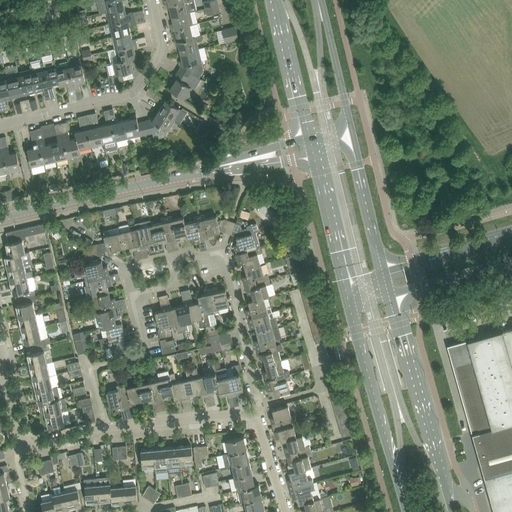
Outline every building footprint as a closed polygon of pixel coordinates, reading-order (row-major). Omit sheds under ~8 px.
[(97,0),(100,12),(107,11),(125,7),(123,0),(97,0)] [(171,9),(172,16),(190,12),(197,10),(194,0),(185,0),(166,4),(168,9),(171,9)] [(219,5),(206,8),(208,15),(220,12),(219,5)] [(107,11),(110,24),(145,15),(143,9),(126,13),(125,7),(107,11)] [(171,24),(172,29),(193,24),(190,12),(172,16),(174,23),(171,24)] [(110,24),(113,37),(131,32),(129,25),(146,21),(145,15),(110,24)] [(172,29),(175,41),(196,36),(196,35),(193,36),(190,25),(193,24),(172,29)] [(236,26),(229,28),(232,40),(239,39),(236,26)] [(232,40),(229,28),(223,29),(226,42),(232,40)] [(113,37),(116,48),(137,43),(136,39),(133,39),(131,32),(113,37)] [(179,45),(181,52),(199,48),(197,41),(201,41),(202,38),(202,35),(196,36),(175,41),(176,46),(179,45)] [(137,43),(116,48),(118,58),(119,60),(119,61),(134,57),(137,56),(135,49),(138,48),(137,43)] [(181,65),(178,70),(189,77),(192,73),(199,77),(204,69),(199,48),(181,52),(183,59),(180,60),(181,65)] [(82,56),(84,62),(93,60),(92,54),(82,56)] [(109,76),(103,77),(105,84),(118,81),(124,79),(122,73),(134,70),(132,63),(135,62),(134,58),(134,57),(119,61),(113,62),(106,64),(109,76)] [(55,59),(42,61),(43,66),(49,88),(53,86),(61,84),(57,67),(55,59)] [(42,61),(30,64),(31,69),(37,92),(44,91),(45,90),(44,89),(49,88),(43,66),(42,61)] [(81,61),(69,64),(77,99),(83,97),(80,86),(87,84),(81,61)] [(69,64),(57,67),(61,84),(67,83),(71,100),(77,99),(69,64)] [(31,69),(19,72),(25,95),(37,92),(31,69)] [(189,77),(178,70),(171,80),(174,82),(170,89),(186,99),(193,87),(197,86),(201,79),(199,77),(192,73),(189,77)] [(19,72),(7,75),(11,93),(12,96),(12,98),(25,95),(19,72)] [(4,76),(0,76),(0,111),(4,110),(5,110),(6,109),(7,108),(7,106),(7,105),(6,99),(12,98),(12,96),(11,93),(7,75),(4,76)] [(163,103),(159,110),(175,119),(180,123),(187,112),(156,93),(154,97),(163,103)] [(150,119),(144,121),(147,133),(152,132),(154,140),(164,138),(175,119),(159,110),(155,116),(153,114),(150,119)] [(84,115),(87,126),(92,147),(104,144),(100,126),(93,128),(92,125),(93,124),(91,114),(84,115)] [(132,118),(125,120),(130,144),(136,143),(135,136),(147,133),(144,121),(138,122),(136,114),(131,116),(132,118)] [(117,119),(112,120),(117,141),(118,147),(130,144),(125,120),(117,122),(117,119)] [(107,124),(100,126),(103,140),(104,144),(106,151),(118,149),(116,141),(117,141),(112,120),(107,121),(107,124)] [(66,122),(60,123),(69,158),(81,155),(75,132),(76,137),(70,139),(66,122)] [(59,142),(52,143),(57,161),(69,158),(60,123),(55,125),(59,142)] [(83,130),(75,132),(81,155),(82,155),(80,149),(92,147),(87,126),(82,127),(83,130)] [(42,128),(36,129),(44,164),(57,161),(52,143),(46,145),(42,128)] [(44,164),(36,129),(30,131),(34,147),(28,149),(32,167),(44,164)] [(6,136),(0,138),(1,140),(8,173),(20,170),(21,169),(23,169),(22,165),(20,166),(17,152),(10,153),(7,140),(6,136)] [(220,136),(215,144),(221,147),(225,139),(220,136)] [(0,174),(8,173),(0,138),(0,137),(0,174)] [(102,166),(103,169),(105,178),(112,176),(109,165),(102,166)] [(105,178),(103,169),(93,172),(95,180),(105,178)] [(12,189),(0,191),(0,193),(1,196),(2,202),(15,199),(15,198),(12,189)] [(205,214),(199,215),(204,235),(208,234),(209,238),(214,237),(213,233),(220,231),(220,230),(225,232),(230,220),(225,218),(218,220),(217,216),(206,218),(205,214)] [(185,223),(184,223),(187,233),(188,239),(195,237),(196,241),(199,241),(200,240),(200,236),(204,235),(199,215),(194,216),(195,221),(188,222),(185,223)] [(172,216),(167,217),(171,237),(175,236),(176,240),(181,239),(180,235),(186,233),(188,239),(183,217),(173,220),(172,216)] [(162,222),(152,225),(155,240),(162,239),(163,243),(168,242),(167,238),(171,237),(167,217),(161,218),(162,222)] [(151,219),(135,223),(135,224),(139,244),(144,243),(145,247),(147,247),(150,246),(149,242),(155,240),(152,225),(151,219)] [(239,249),(241,253),(260,248),(256,232),(259,231),(256,223),(247,226),(248,227),(242,229),(240,224),(236,222),(232,234),(237,236),(237,237),(236,237),(238,244),(234,245),(235,250),(239,249)] [(4,256),(5,257),(26,252),(23,239),(27,238),(26,236),(46,231),(44,223),(6,232),(8,237),(11,236),(12,242),(6,243),(8,255),(4,256)] [(128,223),(119,225),(120,232),(124,248),(130,246),(131,250),(134,250),(136,249),(140,248),(139,244),(135,224),(130,225),(128,223)] [(94,244),(92,248),(102,255),(105,250),(107,250),(107,251),(112,250),(113,254),(118,253),(117,249),(124,248),(120,232),(109,234),(108,230),(103,231),(105,242),(94,244)] [(86,263),(79,265),(81,276),(84,276),(85,281),(105,276),(104,272),(108,271),(107,266),(103,267),(102,260),(100,260),(99,259),(102,255),(92,248),(89,253),(91,262),(86,263)] [(241,253),(236,254),(238,258),(239,264),(243,262),(245,269),(261,264),(258,254),(262,253),(260,248),(241,253)] [(51,251),(44,253),(46,260),(53,258),(51,251)] [(5,257),(7,269),(24,265),(22,253),(26,252),(5,257)] [(292,255),(286,257),(288,265),(294,263),(292,255)] [(46,260),(47,266),(46,266),(47,272),(56,270),(53,258),(46,260)] [(247,275),(243,277),(244,281),(245,285),(249,284),(269,279),(267,274),(263,275),(261,264),(245,269),(247,275)] [(7,269),(10,281),(27,277),(24,265),(7,269)] [(85,286),(88,297),(109,292),(107,285),(112,284),(110,279),(106,280),(105,276),(85,281),(87,286),(85,286)] [(24,278),(10,281),(13,294),(20,292),(21,298),(24,297),(36,294),(34,289),(30,290),(29,284),(27,277),(24,278)] [(249,284),(245,285),(246,290),(248,294),(252,293),(254,300),(263,297),(264,298),(269,296),(269,295),(266,285),(270,284),(269,279),(249,284)] [(209,289),(214,313),(219,312),(218,308),(229,305),(226,289),(219,291),(218,287),(213,288),(214,292),(210,293),(209,289)] [(301,290),(303,296),(315,293),(314,287),(301,290)] [(205,294),(198,295),(200,301),(206,326),(211,325),(211,324),(216,323),(214,313),(209,289),(204,290),(205,294)] [(91,307),(93,312),(113,308),(112,303),(116,302),(115,297),(111,298),(109,292),(88,297),(90,307),(91,307)] [(303,296),(305,302),(317,299),(315,293),(303,296)] [(20,304),(16,305),(19,318),(24,316),(36,314),(33,301),(37,300),(36,294),(24,297),(21,298),(22,304),(20,304)] [(251,313),(252,317),(272,312),(271,307),(267,308),(264,298),(263,297),(254,300),(248,301),(250,308),(246,309),(247,314),(251,313)] [(192,299),(188,300),(192,320),(199,319),(201,328),(206,326),(200,301),(199,301),(198,302),(193,303),(192,299)] [(305,302),(306,308),(318,305),(317,299),(305,302)] [(184,305),(178,306),(184,332),(189,330),(187,321),(192,320),(188,300),(183,301),(184,305)] [(170,304),(166,305),(170,325),(176,324),(178,333),(184,332),(178,306),(171,308),(170,304)] [(170,325),(166,305),(161,306),(162,310),(155,312),(159,330),(158,330),(159,337),(166,336),(164,327),(170,325)] [(306,308),(308,314),(320,310),(318,305),(306,308)] [(64,307),(57,309),(59,321),(67,319),(64,307)] [(98,317),(100,327),(122,322),(120,313),(118,314),(118,311),(114,312),(113,308),(93,312),(94,318),(98,317)] [(308,314),(309,320),(322,316),(320,310),(308,314)] [(255,326),(257,333),(278,327),(279,327),(276,316),(273,317),(272,312),(252,317),(248,318),(251,327),(255,326)] [(19,318),(22,330),(39,326),(36,314),(19,318)] [(309,320),(311,325),(323,322),(322,316),(309,320)] [(67,319),(59,321),(62,332),(69,330),(67,319)] [(100,338),(101,344),(130,337),(128,327),(124,328),(122,322),(100,327),(103,337),(100,338)] [(311,325),(313,331),(325,328),(323,322),(311,325)] [(24,329),(22,330),(24,339),(24,342),(28,342),(31,341),(32,347),(47,343),(51,342),(49,337),(42,339),(39,326),(24,329)] [(259,339),(254,340),(256,345),(257,350),(261,348),(281,343),(279,338),(281,337),(278,327),(257,333),(259,339)] [(313,331),(314,337),(327,334),(325,328),(313,331)] [(448,345),(447,345),(472,432),(472,434),(473,434),(479,457),(481,464),(482,465),(485,477),(511,469),(511,328),(502,331),(502,330),(494,333),(494,332),(448,345)] [(219,333),(218,333),(220,339),(231,336),(230,330),(219,333)] [(327,334),(314,337),(316,343),(328,340),(327,334)] [(220,339),(221,345),(222,345),(233,342),(231,336),(220,339)] [(130,337),(101,344),(102,349),(111,346),(113,353),(133,348),(132,343),(128,344),(126,338),(130,337)] [(87,339),(81,340),(84,353),(90,351),(87,339)] [(84,353),(81,340),(80,340),(75,341),(78,354),(84,353)] [(212,345),(210,345),(211,352),(222,349),(220,343),(220,341),(211,343),(212,345)] [(222,345),(221,345),(222,351),(223,351),(234,348),(233,342),(222,345)] [(31,353),(27,354),(30,367),(47,363),(44,350),(48,349),(47,343),(32,347),(34,352),(31,353)] [(264,358),(266,364),(281,360),(278,349),(282,348),(281,343),(261,348),(262,353),(258,354),(260,359),(264,358)] [(161,347),(163,353),(176,350),(175,344),(161,347)] [(269,375),(270,380),(290,374),(288,369),(290,369),(287,358),(281,360),(266,364),(267,370),(263,372),(265,376),(269,375)] [(67,364),(69,370),(81,368),(80,361),(67,364)] [(30,367),(33,379),(50,375),(47,363),(30,367)] [(208,365),(209,367),(203,369),(205,375),(209,395),(214,394),(213,390),(219,388),(215,369),(213,363),(208,365)] [(234,374),(228,376),(233,396),(237,395),(236,391),(243,389),(237,364),(232,365),(234,374)] [(196,367),(191,368),(197,393),(204,392),(205,396),(209,395),(205,375),(198,376),(196,367)] [(226,367),(215,369),(219,388),(221,394),(227,393),(228,397),(233,396),(228,376),(226,367)] [(81,368),(69,370),(70,377),(83,375),(81,368)] [(188,379),(182,380),(187,400),(191,399),(190,395),(197,393),(191,368),(186,370),(188,379)] [(324,373),(326,379),(338,375),(337,369),(324,373)] [(170,377),(175,399),(181,397),(182,401),(187,400),(182,380),(177,382),(174,372),(169,374),(170,377)] [(270,380),(266,381),(267,385),(268,390),(272,389),(274,395),(290,391),(287,380),(291,379),(290,374),(270,380)] [(33,379),(36,391),(53,387),(50,375),(33,379)] [(158,375),(153,377),(158,396),(162,395),(163,399),(166,399),(167,401),(175,399),(170,377),(159,380),(158,375)] [(326,379),(328,384),(340,381),(338,375),(326,379)] [(149,382),(138,384),(142,400),(149,399),(149,403),(154,401),(153,397),(158,396),(153,377),(148,378),(149,382)] [(328,384),(329,390),(342,387),(340,381),(328,384)] [(127,383),(121,384),(126,404),(130,403),(131,407),(136,406),(135,402),(142,400),(138,384),(128,387),(127,383)] [(126,404),(121,384),(117,385),(118,389),(106,392),(110,408),(117,406),(118,410),(123,409),(122,405),(126,404)] [(85,385),(73,388),(75,395),(87,392),(85,385)] [(36,391),(39,403),(60,398),(61,398),(58,386),(53,387),(36,391)] [(329,390),(331,396),(343,392),(342,387),(329,390)] [(331,396),(332,402),(345,398),(343,392),(331,396)] [(83,406),(93,404),(91,397),(79,400),(81,406),(83,406)] [(60,398),(39,403),(40,411),(44,410),(45,415),(62,411),(68,409),(66,404),(61,405),(60,398)] [(332,402),(334,407),(346,404),(345,398),(332,402)] [(93,404),(83,406),(87,423),(97,421),(93,404)] [(334,407),(336,413),(348,410),(346,404),(334,407)] [(276,421),(277,425),(296,420),(295,415),(291,416),(288,405),(272,409),(274,416),(270,417),(271,422),(276,421)] [(336,413),(337,419),(350,415),(348,410),(336,413)] [(62,411),(45,415),(49,432),(61,430),(59,425),(65,423),(62,411)] [(337,419),(339,425),(351,421),(350,415),(337,419)] [(279,434),(281,441),(303,435),(297,436),(294,426),(298,425),(296,420),(277,425),(278,429),(274,431),(275,436),(279,434)] [(339,425),(340,430),(353,427),(351,421),(339,425)] [(353,427),(340,430),(342,436),(354,433),(353,427)] [(289,446),(285,447),(286,452),(287,456),(291,455),(311,449),(310,444),(306,445),(303,435),(297,437),(287,439),(287,440),(287,442),(289,446)] [(226,440),(229,453),(247,449),(244,436),(226,440)] [(192,445),(179,446),(181,464),(193,463),(192,445)] [(208,445),(201,446),(202,458),(209,457),(208,445)] [(121,459),(119,446),(112,447),(114,459),(121,459)] [(127,446),(119,446),(121,459),(128,458),(127,446)] [(166,448),(169,471),(169,473),(181,472),(181,464),(179,446),(166,448)] [(203,466),(202,458),(201,446),(195,447),(196,459),(198,467),(203,466)] [(94,448),(95,461),(103,460),(101,448),(94,448)] [(156,473),(169,471),(166,448),(154,449),(155,466),(156,473)] [(143,468),(155,466),(154,449),(141,450),(143,468)] [(247,449),(229,453),(223,454),(226,467),(232,465),(250,461),(247,449)] [(291,455),(287,456),(288,460),(290,465),(288,465),(290,472),(306,467),(306,468),(312,467),(311,466),(309,456),(313,455),(311,449),(291,455)] [(83,451),(76,453),(79,465),(85,464),(83,451)] [(79,465),(76,453),(69,455),(72,467),(79,465)] [(52,459),(45,460),(48,472),(55,471),(52,459)] [(48,472),(45,460),(38,462),(41,474),(48,472)] [(232,465),(235,477),(253,473),(250,461),(232,465)] [(0,485),(8,484),(5,471),(9,470),(7,464),(0,465),(0,485)] [(292,479),(288,480),(289,485),(290,489),(294,488),(314,482),(313,477),(309,478),(306,470),(306,468),(306,467),(290,472),(292,479)] [(511,511),(511,469),(485,477),(489,492),(495,495),(494,495),(495,497),(496,496),(498,503),(496,503),(497,505),(498,505),(494,511),(511,511)] [(217,472),(210,473),(213,485),(220,484),(217,472)] [(213,485),(210,473),(203,475),(206,487),(213,485)] [(235,477),(238,490),(255,486),(253,473),(235,477)] [(110,476),(97,477),(97,478),(99,501),(112,500),(111,487),(110,476)] [(352,477),(350,478),(352,486),(359,484),(357,477),(353,478),(352,477)] [(87,502),(99,501),(97,478),(85,479),(87,502)] [(190,482),(183,483),(186,496),(193,494),(190,482)] [(294,488),(290,489),(291,493),(293,498),(297,497),(299,503),(304,502),(314,499),(311,489),(315,487),(314,482),(294,488)] [(186,496),(183,483),(176,485),(179,497),(186,496)] [(0,498),(11,496),(8,484),(0,485),(0,498)] [(136,484),(123,485),(125,503),(138,502),(136,484)] [(125,503),(123,485),(111,487),(112,500),(112,504),(125,503)] [(142,495),(148,499),(155,489),(149,485),(142,495)] [(255,486),(238,490),(240,502),(244,501),(262,497),(259,485),(255,486)] [(54,494),(53,494),(57,511),(69,508),(65,491),(61,492),(60,486),(52,488),(54,494)] [(82,505),(80,497),(83,496),(82,487),(65,491),(69,508),(82,505)] [(155,489),(148,499),(154,503),(161,492),(155,489)] [(57,511),(53,494),(54,498),(41,501),(43,511),(57,511)] [(0,498),(0,511),(10,509),(7,497),(11,496),(0,498)] [(244,501),(246,511),(252,511),(265,509),(262,497),(244,501)] [(306,509),(302,510),(302,511),(328,511),(328,507),(323,508),(320,497),(314,499),(304,502),(305,503),(306,509)]
